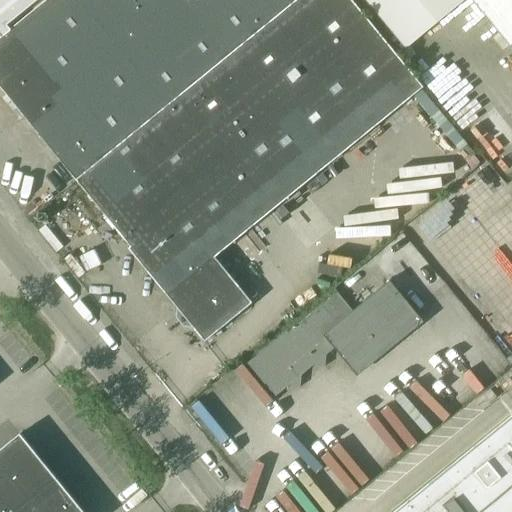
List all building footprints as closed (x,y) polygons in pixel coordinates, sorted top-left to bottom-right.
[(38,0),(0,31),(0,85),(76,180),(296,0),(38,0)] [(0,0),(0,25),(30,0),(0,0)] [(424,87),(352,0),(296,0),(76,180),(131,247),(129,248),(205,341),(253,302),(215,257),(424,87)] [(511,0),(472,0),(511,48),(511,0)] [(335,293),(246,365),(274,398),(288,387),(298,388),(300,378),(314,366),(325,367),(325,357),(335,349),(405,436),(472,382),(390,282),(351,313),(335,293)] [(511,511),(511,417),(396,511),(511,511)] [(39,493),(57,478),(20,434),(2,448),(39,493)] [(39,493),(2,448),(0,450),(0,483),(20,508),(39,493)] [(39,493),(54,511),(83,511),(57,478),(39,493)] [(15,511),(20,508),(0,483),(0,511),(15,511)] [(20,508),(23,511),(54,511),(39,493),(20,508)]
